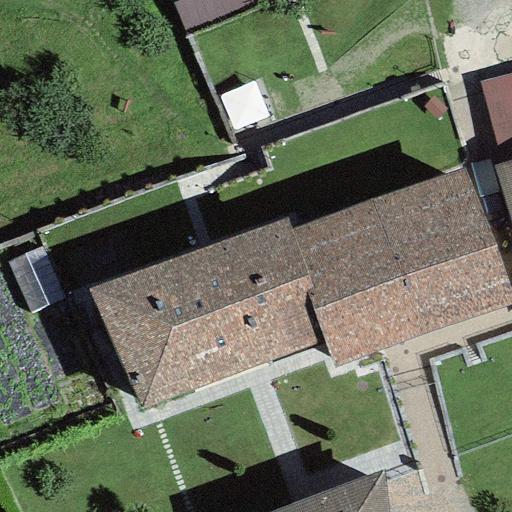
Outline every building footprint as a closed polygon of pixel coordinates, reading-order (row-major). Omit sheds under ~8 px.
[(511,74),(479,84),(500,164),(511,160),(511,74)] [(489,156),(291,231),(312,290),(303,292),(326,342),(333,369),(511,305),(511,226),(494,166),(489,156)] [(511,160),(500,164),(494,166),(511,226),(511,160)] [(287,219),(89,291),(140,411),(326,342),(303,292),(312,290),(291,231),(287,219)] [(271,511),(386,511),(382,469),(271,511)]
